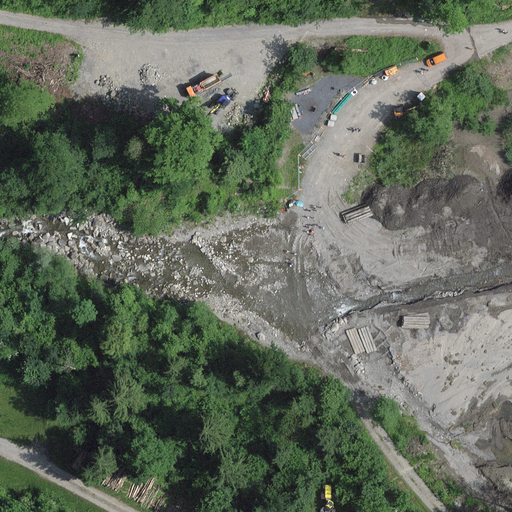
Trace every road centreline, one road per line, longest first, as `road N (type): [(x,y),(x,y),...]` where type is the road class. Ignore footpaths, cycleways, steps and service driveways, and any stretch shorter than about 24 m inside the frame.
road 1 (track): [(511,25),(163,36),(0,17)]
road 2 (track): [(324,208),(337,154),(377,99),(511,37)]
road 3 (track): [(424,511),(314,352)]
road 4 (track): [(324,208),(305,292),(314,352)]
road 5 (track): [(0,452),(121,511)]
